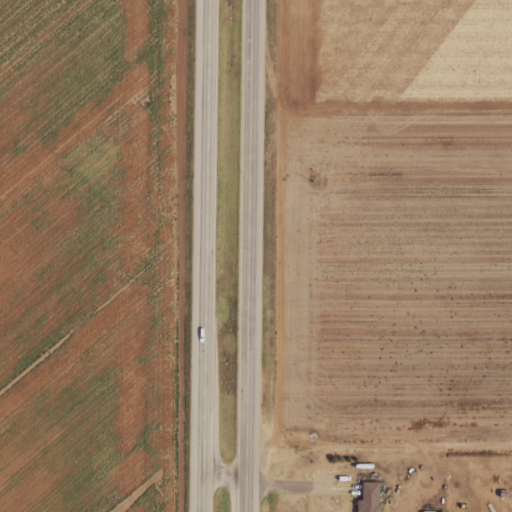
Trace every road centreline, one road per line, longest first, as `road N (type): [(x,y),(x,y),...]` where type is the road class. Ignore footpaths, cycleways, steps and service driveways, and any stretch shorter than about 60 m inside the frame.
road 1 (trunk): [(254,511),(261,0)]
road 2 (trunk): [(208,0),(202,511)]
